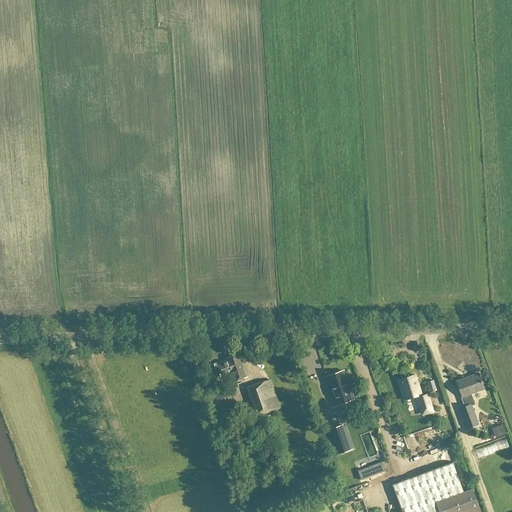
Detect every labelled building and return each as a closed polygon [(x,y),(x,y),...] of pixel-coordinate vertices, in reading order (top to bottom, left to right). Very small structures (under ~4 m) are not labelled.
[(215,365),(220,379),(229,375),(232,383),(246,378),(238,355),(223,360),(224,361),(215,365)] [(352,400),(343,372),(326,378),(336,406),(352,400)] [(477,426),(470,406),(472,405),(469,395),(483,390),(477,375),(455,383),(461,398),(464,408),(458,410),(465,430),(477,426)] [(420,397),(414,376),(397,381),(403,402),(415,398),(419,412),(430,409),(426,396),(420,397)] [(268,381),(249,388),(254,401),(251,402),(257,417),(278,409),(268,381)] [(225,388),(200,396),(203,405),(228,396),(225,388)] [(336,455),(351,450),(343,426),(328,431),(336,455)] [(498,441),(471,446),(472,453),(499,449),(498,441)] [(385,471),(381,461),(357,471),(360,480),(385,471)] [(401,511),(306,511),(306,510),(299,511),(479,511),(471,490),(462,493),(452,465),(392,486),(401,511)]
